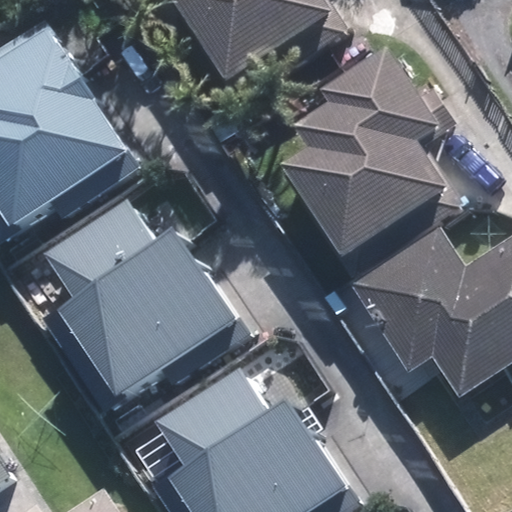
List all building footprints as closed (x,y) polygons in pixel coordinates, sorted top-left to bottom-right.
[(175,0),(241,100),(355,26),(338,0),(175,0)] [(0,232),(124,150),(40,25),(0,51),(0,232)] [(421,97),(388,44),(321,88),(329,101),(291,124),(305,147),(280,162),(354,276),(469,201),(429,140),(460,120),(438,85),(421,97)] [(74,295),(54,307),(112,393),(159,361),(172,380),(244,332),(173,228),(152,243),(126,204),(48,256),(74,295)] [(467,396),(511,366),(511,242),(475,266),(448,226),(360,285),(418,372),(441,356),(467,396)] [(187,463),(168,476),(192,511),(340,511),(357,501),(287,396),(265,411),(239,372),(161,424),(187,463)] [(0,487),(14,479),(0,457),(0,487)] [(123,511),(107,486),(67,511),(123,511)]
